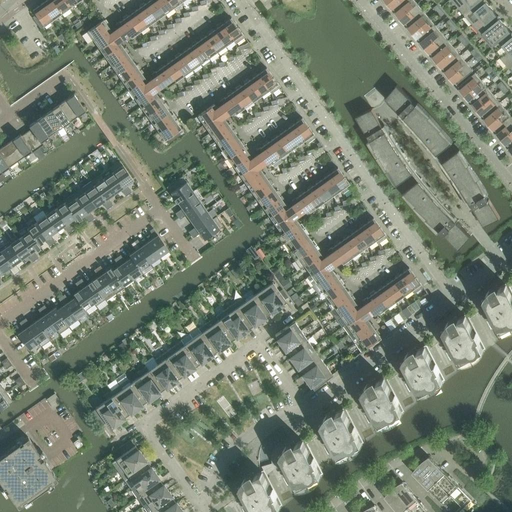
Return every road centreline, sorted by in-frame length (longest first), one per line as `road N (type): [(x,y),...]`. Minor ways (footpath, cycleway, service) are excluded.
road 1 (residential): [(304,410),(260,342),(145,424),(204,509)]
road 2 (residential): [(197,257),(159,205),(0,321)]
road 3 (residential): [(511,181),(361,0)]
road 4 (residential): [(304,410),(455,297)]
road 5 (residential): [(204,509),(242,441),(277,416),(304,410)]
